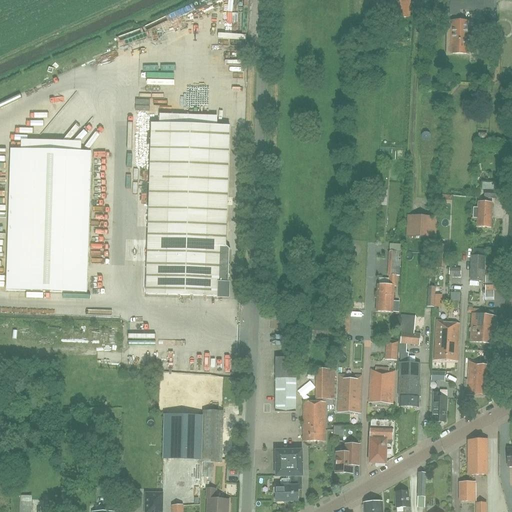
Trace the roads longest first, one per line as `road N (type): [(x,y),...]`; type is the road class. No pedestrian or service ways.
road 1 (unclassified): [(245,511),(264,0)]
road 2 (residential): [(322,511),(511,406)]
